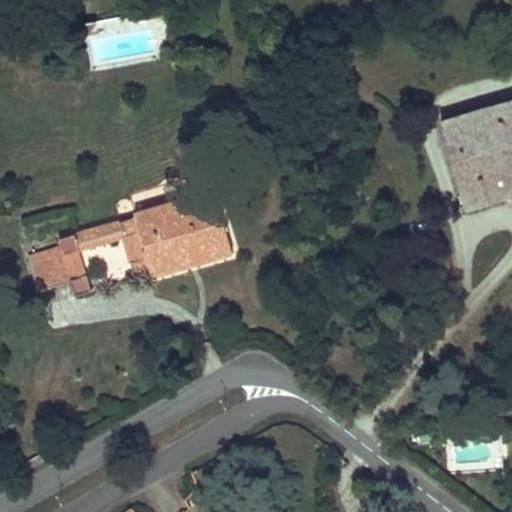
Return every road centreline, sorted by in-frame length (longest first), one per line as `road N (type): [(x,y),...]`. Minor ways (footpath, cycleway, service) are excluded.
road 1 (residential): [(291,390),(264,373),(232,373),(0,508)]
road 2 (residential): [(79,511),(291,390)]
road 3 (unknown): [(332,420),(468,307),(511,258)]
road 4 (residential): [(450,511),(291,390)]
